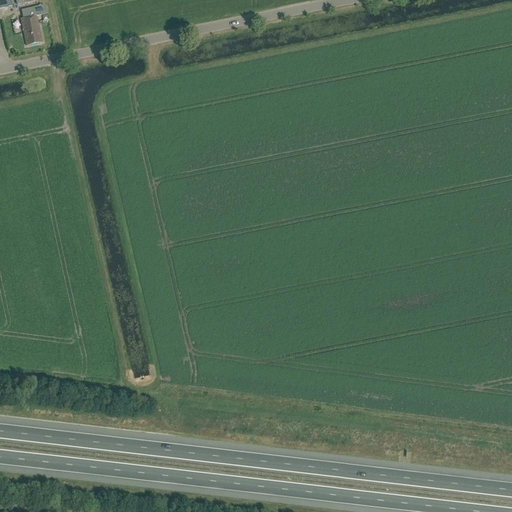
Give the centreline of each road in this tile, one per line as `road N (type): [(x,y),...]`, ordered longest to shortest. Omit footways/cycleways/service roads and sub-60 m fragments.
road 1 (motorway): [(511,490),(0,431)]
road 2 (motorway): [(0,459),(464,511)]
road 3 (unclassified): [(0,70),(351,0)]
